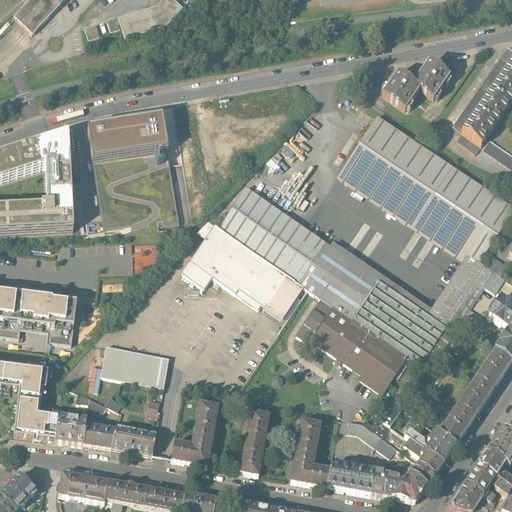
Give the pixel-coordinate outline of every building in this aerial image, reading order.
[(34,0),(14,22),(18,26),(26,33),(33,40),(70,0),(34,0)] [(167,0),(163,5),(124,16),(129,28),(131,36),(174,22),(188,6),(181,0),(167,0)] [(124,16),(113,21),(117,32),(129,28),(124,16)] [(103,24),(90,28),(93,39),(106,36),(103,24)] [(503,77),(511,64),(511,52),(506,53),(452,129),(461,136),(475,117),(489,97),(503,77)] [(511,64),(503,77),(511,82),(511,64)] [(428,66),(411,89),(417,93),(432,103),(449,80),(428,66)] [(402,114),(417,93),(411,89),(396,77),(381,98),(402,114)] [(509,111),(511,106),(511,82),(503,77),(489,97),(509,111)] [(489,97),(475,117),(495,131),(509,111),(489,97)] [(480,151),(495,131),(475,117),(461,136),(461,137),(479,150),(480,151)] [(511,212),(377,121),(336,183),(460,267),(466,259),(478,268),(511,217),(511,212)] [(162,122),(87,135),(103,234),(130,229),(131,234),(158,229),(158,233),(165,232),(166,233),(193,229),(182,164),(176,165),(169,167),(162,122)] [(479,150),(461,137),(455,144),(474,158),(479,150)] [(0,238),(72,235),(68,138),(0,160),(0,238)] [(210,150),(220,183),(237,178),(228,145),(210,150)] [(491,146),(485,154),(511,171),(511,160),(498,151),(491,146)] [(216,234),(296,288),(324,246),(245,192),(216,234)] [(196,241),(202,233),(197,230),(191,238),(196,241)] [(286,324),(306,294),(296,288),(216,234),(212,231),(188,267),(234,298),(237,293),(264,311),(262,313),(279,325),(282,321),(286,324)] [(330,250),(324,246),(296,288),(306,294),(319,303),(332,312),(405,361),(428,377),(454,337),(425,319),(430,312),(332,246),(330,250)] [(480,269),(478,268),(466,259),(460,267),(430,312),(425,319),(454,337),(486,287),(493,278),(480,269)] [(498,270),(485,261),(480,269),(493,278),(498,270)] [(493,298),(504,283),(494,277),(484,292),(493,298)] [(0,322),(74,330),(77,302),(32,297),(0,293),(0,322)] [(307,349),(310,345),(332,312),(319,303),(294,341),(307,349)] [(507,335),(493,355),(511,367),(511,365),(511,313),(499,305),(488,322),(507,335)] [(380,399),(405,361),(332,312),(310,345),(360,379),(357,383),(380,399)] [(463,323),(478,333),(484,323),(470,313),(463,323)] [(169,364),(106,353),(101,382),(164,393),(169,364)] [(492,398),(511,367),(493,355),(475,386),(492,398)] [(0,385),(10,387),(17,387),(13,436),(27,438),(52,442),(55,418),(37,416),(42,371),(0,366),(0,385)] [(475,386),(457,412),(474,424),(492,398),(475,386)] [(121,410),(111,401),(104,410),(89,402),(88,414),(101,420),(107,411),(117,415),(121,410)] [(160,406),(150,403),(145,419),(157,423),(159,417),(157,417),(160,406)] [(394,405),(381,424),(390,431),(404,412),(394,405)] [(219,409),(200,406),(192,448),(175,445),(172,464),(190,468),(208,471),(216,426),(219,409)] [(457,450),(474,424),(457,412),(439,438),(457,450)] [(271,418),(252,415),(249,430),(243,461),(240,477),(260,480),(271,418)] [(56,446),(83,450),(86,429),(86,423),(59,420),(56,446)] [(383,442),(390,431),(381,424),(379,426),(378,428),(374,425),(373,428),(366,423),(363,427),(383,442)] [(311,490),(327,493),(330,474),(313,471),(320,429),(301,425),(299,438),(291,486),(311,490)] [(397,452),(383,442),(363,427),(348,425),(346,437),(357,439),(390,462),(397,452)] [(83,450),(111,454),(117,433),(86,429),(83,450)] [(151,461),(156,440),(117,433),(111,454),(151,461)] [(444,468),(457,450),(439,438),(436,441),(434,440),(429,447),(410,434),(405,441),(410,445),(444,468)] [(511,465),(511,439),(500,434),(485,457),(503,469),(507,472),(511,465)] [(423,462),(419,468),(436,480),(444,468),(410,445),(405,452),(419,462),(420,460),(423,462)] [(496,479),(503,469),(485,457),(474,472),(492,484),(496,479)] [(412,474),(409,478),(428,492),(436,480),(419,468),(414,476),(412,474)] [(330,471),(330,474),(327,493),(330,493),(372,501),(374,475),(340,470),(339,473),(334,472),(330,471)] [(483,498),(488,490),(492,484),(474,472),(463,489),(480,501),(483,498)] [(27,474),(20,481),(35,495),(45,497),(46,485),(37,483),(27,474)] [(386,477),(374,475),(372,501),(385,503),(386,481),(386,477)] [(104,508),(105,504),(108,485),(62,477),(58,499),(104,508)] [(405,484),(386,481),(385,503),(416,509),(428,492),(409,478),(405,484)] [(18,479),(0,497),(0,501),(11,511),(18,511),(35,495),(20,481),(18,479)] [(496,479),(492,484),(488,490),(504,501),(507,502),(511,497),(511,494),(511,485),(502,479),(501,482),(496,479)] [(127,508),(143,511),(147,492),(130,489),(108,485),(105,504),(127,508)] [(473,511),(480,501),(463,489),(450,510),(450,511),(473,511)] [(182,511),(185,499),(147,492),(143,511),(147,511),(182,511)] [(185,497),(185,499),(182,511),(214,511),(217,503),(185,497)] [(485,499),(483,498),(480,501),(489,507),(493,502),(486,497),(485,499)] [(504,501),(499,511),(511,511),(511,497),(507,502),(504,501)] [(11,511),(0,501),(0,511),(11,511)]
